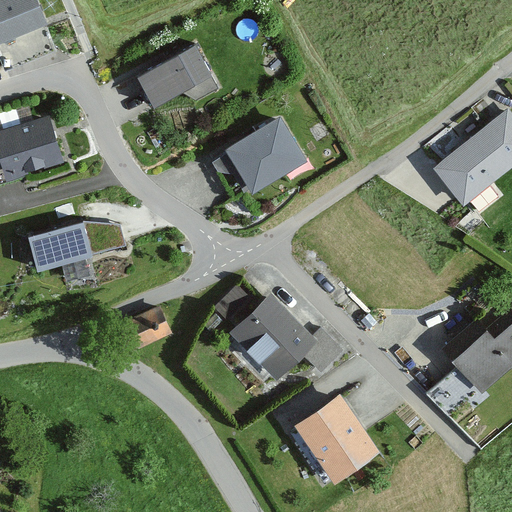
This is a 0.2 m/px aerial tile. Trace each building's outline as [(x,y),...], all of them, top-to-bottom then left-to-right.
[(0,0),(0,46),(55,24),(44,0),(0,0)] [(142,79),(157,108),(215,77),(199,48),(142,79)] [(436,168),(468,208),(511,173),(511,114),(509,111),(436,168)] [(0,134),(0,146),(11,179),(65,161),(51,117),(0,134)] [(229,150),(254,194),(309,162),(283,119),(229,150)] [(127,248),(121,227),(88,223),(35,238),(45,271),(97,256),(127,248)] [(233,333),(282,380),(319,341),(271,296),(263,304),(242,285),(216,313),(235,331),(233,333)] [(137,351),(173,337),(162,310),(126,325),(137,351)] [(477,386),(486,395),(511,371),(511,327),(497,341),(488,331),(454,362),(459,368),(428,396),(445,415),(477,386)] [(295,428),(339,485),(383,451),(340,394),(295,428)]
